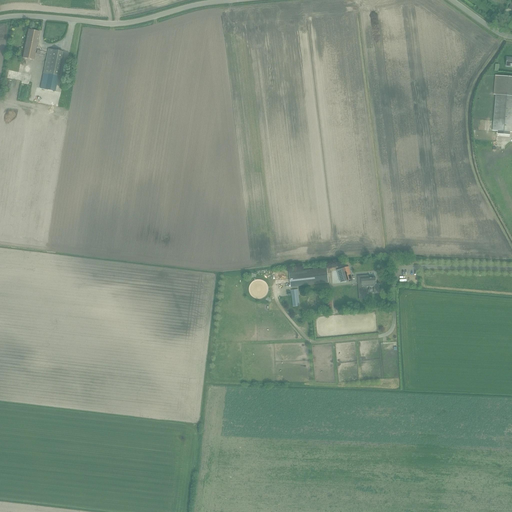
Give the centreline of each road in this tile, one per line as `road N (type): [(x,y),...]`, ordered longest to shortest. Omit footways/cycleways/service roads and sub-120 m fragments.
road 1 (unclassified): [(0,20),(123,26),(229,0)]
road 2 (unknown): [(395,308),(398,268),(511,269)]
